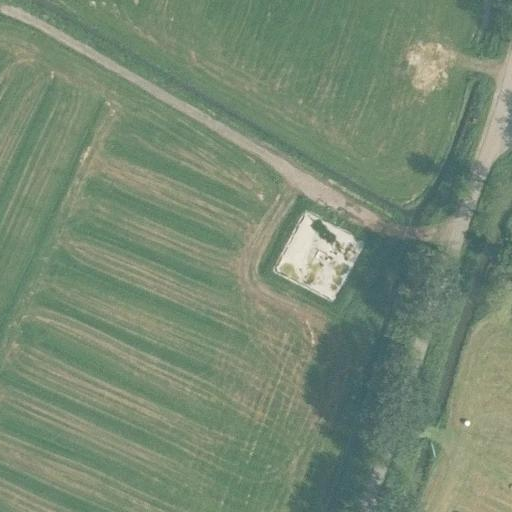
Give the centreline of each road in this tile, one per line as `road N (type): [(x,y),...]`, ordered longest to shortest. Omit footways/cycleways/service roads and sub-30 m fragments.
road 1 (track): [(458,227),(428,236),(388,232),(0,3)]
road 2 (unclassified): [(373,511),(511,71)]
road 3 (track): [(511,487),(430,432),(402,424)]
